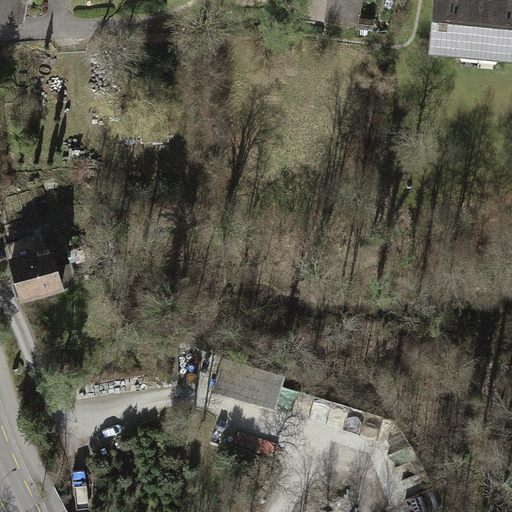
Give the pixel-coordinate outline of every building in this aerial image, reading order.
[(27,0),(0,0),(0,19),(24,17),(27,0)] [(291,0),(289,15),(318,20),(321,0),(291,0)] [(511,55),(511,0),(432,0),(429,49),(511,55)] [(169,121),(146,123),(147,145),(170,144),(169,121)] [(5,245),(10,260),(40,251),(35,236),(5,245)] [(49,248),(40,251),(10,260),(22,297),(60,284),(49,248)] [(285,387),(229,372),(222,399),(278,413),(285,387)]
